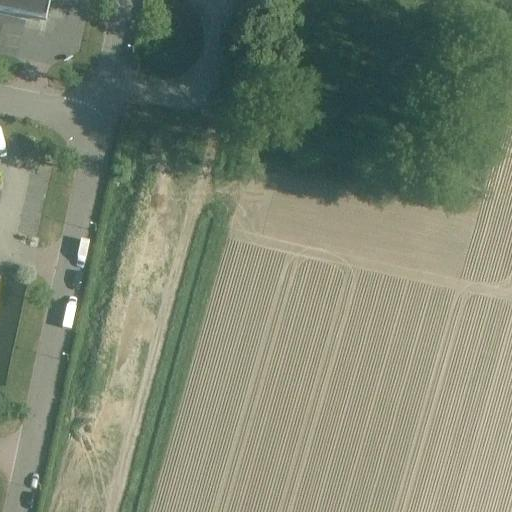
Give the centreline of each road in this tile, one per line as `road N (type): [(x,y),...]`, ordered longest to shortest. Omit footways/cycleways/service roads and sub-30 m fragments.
road 1 (track): [(195,84),(210,123),(206,159),(110,511)]
road 2 (unclassified): [(80,129),(89,176),(17,511)]
road 3 (unknown): [(0,162),(13,174),(12,241),(71,262)]
road 4 (unclassified): [(126,0),(104,98),(80,129)]
